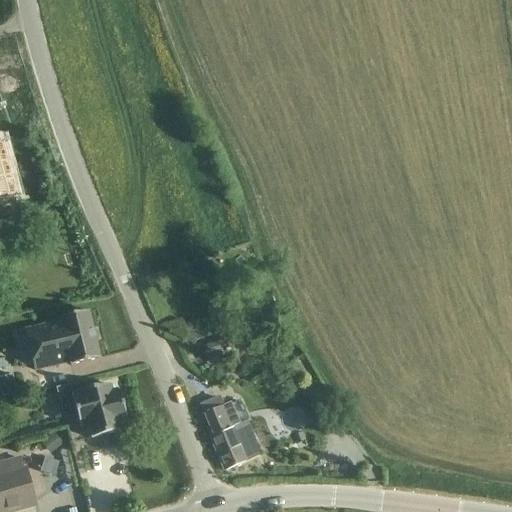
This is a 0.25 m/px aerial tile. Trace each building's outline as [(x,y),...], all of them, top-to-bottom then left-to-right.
[(70,366),(99,359),(88,312),(59,319),(60,322),(25,331),(35,371),(69,362),(70,366)] [(218,346),(204,350),(208,367),(223,364),(218,346)] [(0,393),(1,398),(17,394),(12,375),(0,377),(0,393)] [(127,421),(119,390),(112,392),(110,385),(79,393),(79,394),(72,396),(80,427),(88,425),(91,439),(122,430),(120,423),(127,421)] [(7,399),(0,400),(0,410),(9,409),(7,399)] [(225,414),(223,408),(219,399),(201,406),(213,435),(209,437),(223,471),(245,461),(244,460),(260,453),(247,421),(238,425),(232,411),(225,414)] [(56,449),(62,445),(53,433),(47,438),(56,449)] [(0,511),(7,511),(34,505),(25,469),(22,469),(19,458),(0,463),(0,511)] [(45,459),(40,472),(54,477),(58,463),(45,459)]
